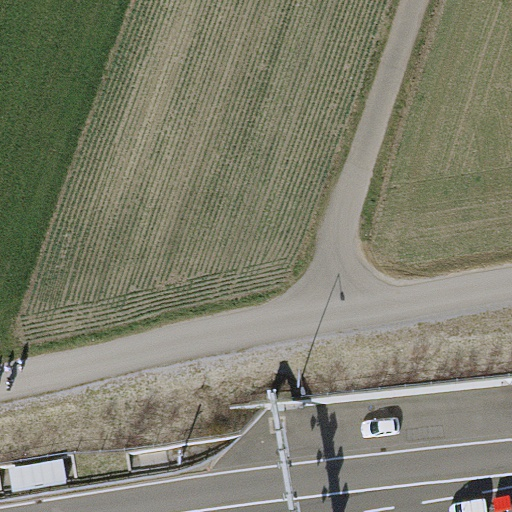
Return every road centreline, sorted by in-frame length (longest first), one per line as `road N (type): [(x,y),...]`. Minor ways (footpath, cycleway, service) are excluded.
road 1 (track): [(348,314),(0,382)]
road 2 (track): [(348,314),(340,236),(417,0)]
road 3 (track): [(511,286),(348,314)]
